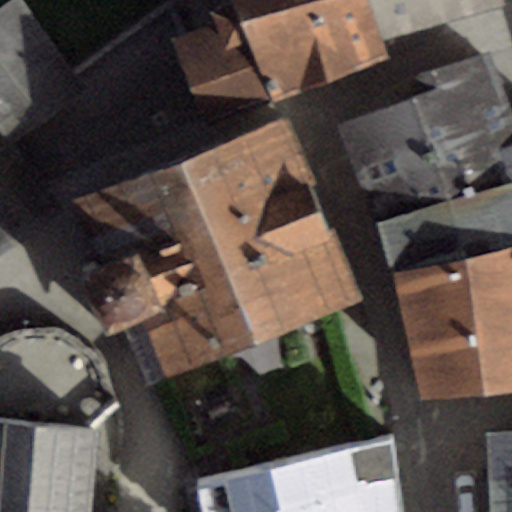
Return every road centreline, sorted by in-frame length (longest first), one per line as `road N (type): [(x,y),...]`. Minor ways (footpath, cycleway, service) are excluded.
road 1 (residential): [(407,428),(367,256),(304,104)]
road 2 (residential): [(304,104),(96,172),(72,194),(52,245)]
road 3 (residential): [(137,511),(136,429),(52,245)]
road 4 (residential): [(304,104),(511,22)]
